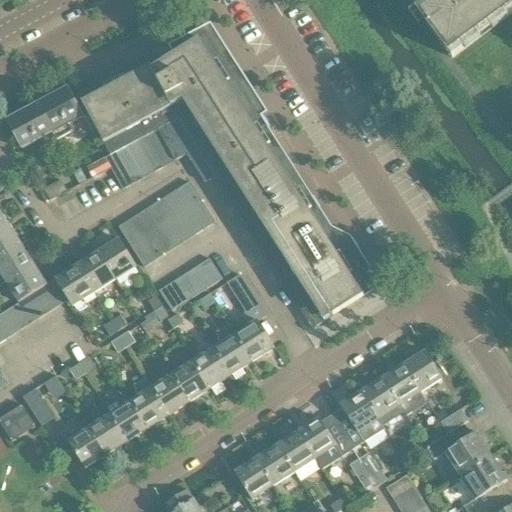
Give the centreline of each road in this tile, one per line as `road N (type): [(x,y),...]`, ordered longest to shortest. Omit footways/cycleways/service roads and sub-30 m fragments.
road 1 (residential): [(115,511),(108,501),(443,283)]
road 2 (residential): [(443,283),(265,0)]
road 3 (residential): [(185,173),(66,247),(0,139)]
road 4 (residential): [(511,392),(443,283)]
